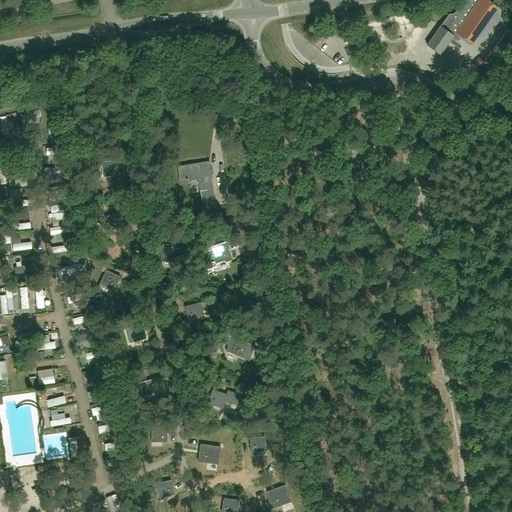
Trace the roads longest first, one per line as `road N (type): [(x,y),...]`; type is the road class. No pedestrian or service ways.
road 1 (track): [(402,119),(471,511)]
road 2 (unclassified): [(511,112),(397,80),(285,84),(261,60),(250,15)]
